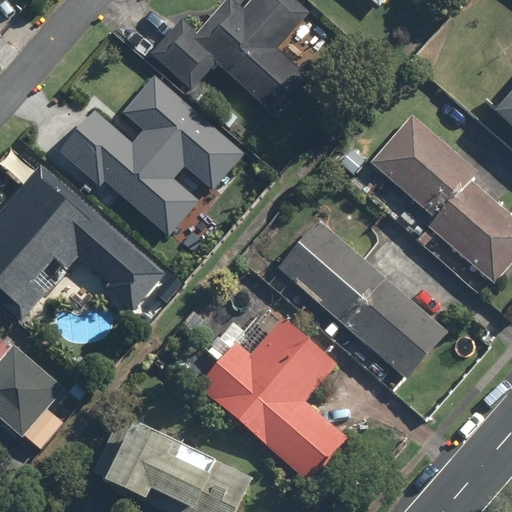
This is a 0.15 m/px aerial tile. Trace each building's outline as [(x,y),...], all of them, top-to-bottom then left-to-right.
[(196,36),(182,23),(150,58),(191,97),(217,68),(274,121),(310,82),(279,53),(310,19),(289,0),(254,0),(243,13),(230,0),(196,36)] [(365,0),(379,12),(390,0),(365,0)] [(511,99),(494,119),(511,135),(511,99)] [(135,162),(104,182),(139,237),(165,221),(157,209),(164,205),(157,194),(215,158),(200,135),(181,146),(163,117),(123,143),(135,162)] [(414,120),(371,166),(435,225),(429,231),(446,247),(437,256),(468,285),(478,274),(494,288),(511,269),(511,215),(511,216),(510,217),(509,218),(473,186),(479,180),(414,120)] [(167,274),(41,169),(0,217),(0,306),(24,326),(77,262),(136,311),(167,274)] [(322,224),(279,271),(407,386),(450,338),(322,224)] [(175,278),(172,276),(163,287),(177,298),(195,276),(184,267),(175,278)] [(237,348),(200,387),(307,488),(347,445),(304,405),(336,372),(284,323),(250,360),(237,348)] [(0,422),(20,441),(11,451),(29,467),(64,428),(50,416),(66,397),(0,338),(0,422)] [(132,437),(115,429),(93,478),(107,485),(104,492),(147,511),(240,511),(253,485),(135,431),(132,437)]
